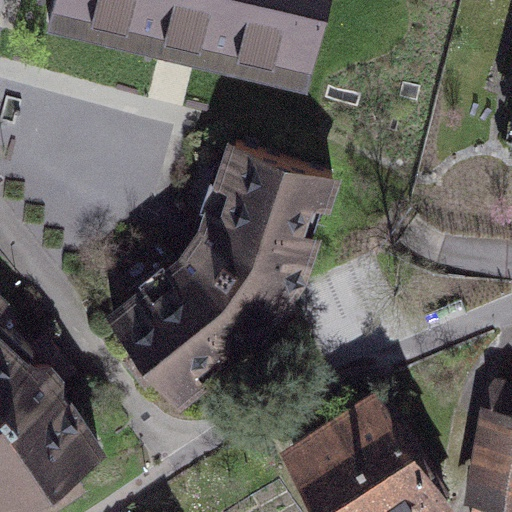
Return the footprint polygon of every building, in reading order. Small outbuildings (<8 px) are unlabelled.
[(325,0),(172,0),(315,38),(325,0)] [(436,0),(325,0),(303,82),(406,110),(436,0)] [(511,81),(494,149),(511,154),(511,81)] [(198,228),(108,299),(178,392),(295,300),(335,166),(229,131),(198,228)] [(0,323),(0,508),(83,458),(0,323)] [(421,511),(448,496),(380,383),(284,441),(327,511),(421,511)] [(511,511),(511,390),(504,389),(480,511),(511,511)]
